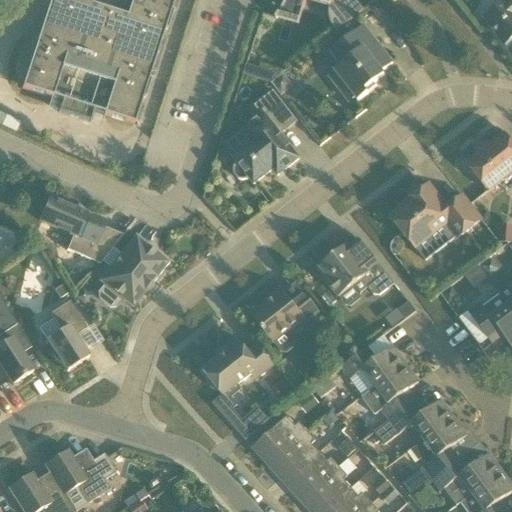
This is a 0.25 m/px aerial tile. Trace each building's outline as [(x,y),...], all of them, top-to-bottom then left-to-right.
[(50,0),(36,45),(34,44),(27,63),(30,64),(21,90),(52,100),(53,96),(63,99),(58,114),(90,124),(95,109),(104,112),(103,116),(133,126),(142,100),(144,101),(150,82),(148,81),(164,32),(166,33),(172,13),(170,13),(174,0),(50,0)] [(285,0),(284,4),(282,8),(280,12),(278,15),(300,22),(306,1),(329,8),(329,11),(328,14),(328,16),(329,19),(329,22),(330,25),(332,27),(333,30),(335,32),(336,33),(364,11),(355,0),(285,0)] [(511,0),(503,0),(505,2),(483,19),(506,48),(511,42),(511,0)] [(328,78),(338,90),(349,105),(356,100),(358,103),(377,88),(374,85),(384,77),(381,73),(393,65),(364,27),(330,53),(341,67),(334,72),(335,73),(328,78)] [(260,70),(257,79),(271,83),(280,76),(260,70)] [(273,84),(281,96),(292,87),(284,76),(273,84)] [(254,186),(273,171),(280,165),(285,172),(299,161),(280,136),(296,123),(274,95),(256,108),(264,117),(243,133),(252,144),(236,156),(233,158),(237,164),(236,165),(234,167),(234,168),(233,170),(233,172),(233,174),(234,175),(235,177),(236,178),(237,180),(238,181),(240,182),(242,182),(244,182),(245,182),(247,181),(249,181),(249,180),(254,186)] [(511,143),(504,134),(465,165),(488,194),(511,174),(511,143)] [(462,197),(446,209),(428,187),(404,206),(405,207),(391,219),(415,250),(416,250),(423,259),(453,236),(456,241),(481,222),(462,197)] [(104,224),(53,202),(50,201),(41,223),(73,237),(66,252),(99,266),(117,235),(102,229),(104,224)] [(511,226),(499,226),(498,244),(511,244),(511,226)] [(338,299),(354,287),(360,295),(367,289),(372,295),(379,296),(394,285),(366,250),(357,239),(346,247),(333,257),(329,256),(322,262),(322,266),(319,269),(327,278),(324,280),(338,299)] [(99,301),(109,309),(116,308),(122,300),(132,308),(145,290),(144,289),(150,281),(153,284),(169,264),(155,253),(150,259),(144,254),(147,250),(135,240),(121,258),(125,261),(115,274),(111,270),(100,283),(105,286),(99,294),(99,301)] [(481,268),(489,278),(500,270),(492,260),(481,268)] [(54,292),(59,300),(69,293),(64,286),(54,292)] [(91,297),(82,289),(74,299),(84,306),(91,297)] [(452,289),(442,296),(449,305),(458,298),(452,289)] [(252,317),(273,344),(280,353),(288,355),(294,350),(295,341),(288,332),(299,324),(301,327),(318,314),(303,294),(291,304),(282,293),(252,317)] [(483,309),(480,305),(468,314),(488,341),(499,333),(511,350),(511,349),(511,312),(507,306),(500,296),(483,309)] [(32,374),(21,355),(31,349),(16,325),(0,300),(0,367),(12,387),(32,374)] [(88,359),(74,338),(86,330),(69,303),(50,315),(57,328),(57,332),(58,334),(46,342),(52,351),(52,353),(52,354),(52,356),(53,358),(54,360),(55,361),(56,363),(58,364),(61,365),(66,373),(88,359)] [(415,313),(409,305),(400,311),(406,320),(415,313)] [(261,377),(275,366),(259,346),(248,355),(236,340),(222,351),(225,354),(203,372),(208,378),(207,384),(212,390),(218,391),(223,398),(256,372),(261,377)] [(345,344),(334,353),(344,365),(355,356),(345,344)] [(392,348),(377,360),(368,349),(341,370),(363,398),(405,366),(392,348)] [(405,366),(363,398),(362,399),(375,416),(380,412),(389,423),(416,403),(408,392),(419,384),(405,366)] [(321,400),(337,388),(328,377),(313,389),(321,400)] [(275,386),(285,399),(292,393),(283,381),(275,386)] [(306,415),(318,405),(311,395),(298,406),(306,415)] [(236,409),(227,399),(214,410),(244,445),(268,424),(257,411),(243,424),(232,412),(236,409)] [(389,423),(375,433),(385,447),(412,426),(424,442),(454,420),(441,402),(425,414),(416,403),(389,423)] [(323,421),(329,429),(338,422),(332,414),(323,421)] [(295,428),(287,419),(255,447),(260,453),(258,456),(268,468),(307,433),(299,424),(295,428)] [(423,469),(432,481),(459,461),(451,450),(467,438),(454,420),(424,442),(411,452),(418,462),(421,459),(426,466),(423,469)] [(315,442),(307,433),(268,468),(284,486),(319,455),(311,446),(315,442)] [(351,458),(358,451),(350,442),(342,449),(351,458)] [(104,481),(115,474),(103,456),(93,463),(85,451),(68,462),(63,455),(43,467),(48,475),(48,474),(63,497),(64,497),(73,511),(85,503),(87,506),(110,491),(104,481)] [(360,471),(369,463),(360,452),(350,461),(360,471)] [(284,486),(301,504),(339,469),(331,460),(327,464),(319,455),(284,486)] [(472,496),(502,474),(489,456),(467,472),(459,461),(432,481),(440,493),(448,487),(455,495),(465,487),(472,496)] [(301,504),(308,511),(327,511),(352,490),(343,481),(347,478),(339,469),(301,504)] [(421,470),(401,485),(410,496),(429,481),(421,470)] [(48,474),(48,475),(32,485),(27,478),(7,490),(20,511),(39,511),(40,511),(73,511),(64,497),(63,497),(48,474)] [(472,496),(479,506),(471,511),(506,511),(500,503),(511,494),(511,486),(502,474),(472,496)] [(390,488),(382,479),(373,488),(381,497),(390,488)] [(390,488),(381,497),(380,498),(388,507),(399,497),(390,488)] [(142,490),(133,496),(137,502),(140,501),(146,496),(147,496),(147,495),(143,490),(142,490)] [(352,490),(327,511),(363,511),(372,505),(363,496),(359,499),(352,490)] [(137,502),(127,509),(128,511),(146,511),(147,511),(140,501),(137,502)]
